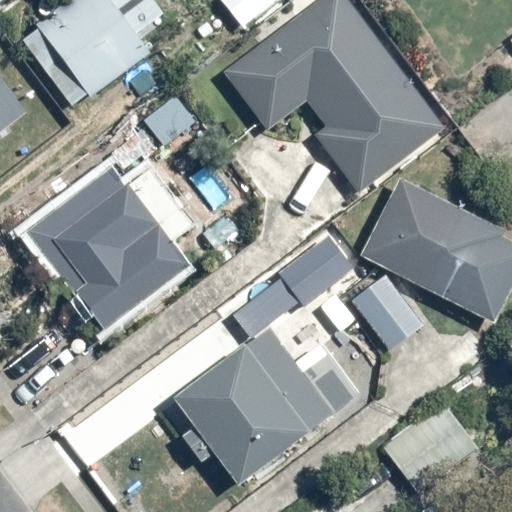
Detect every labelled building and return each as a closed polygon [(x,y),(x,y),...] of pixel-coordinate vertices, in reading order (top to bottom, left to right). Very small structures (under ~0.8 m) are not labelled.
[(87,0),(39,36),(49,49),(34,60),(71,111),(93,94),(146,56),(133,38),(163,16),(151,0),(87,0)] [(442,131),(342,0),(320,0),(223,74),(267,133),(301,107),(321,132),(313,138),(356,196),(442,131)] [(511,18),(499,30),(511,44),(511,18)] [(0,135),(24,117),(0,85),(0,135)] [(195,224),(151,170),(39,258),(101,335),(183,270),(165,248),(195,224)] [(451,310),(489,328),(511,285),(511,241),(399,181),(358,258),(388,274),(350,302),(389,354),(448,309),(451,310)] [(357,271),(329,234),(276,273),(304,310),(357,271)] [(290,364),(264,330),(165,406),(232,493),(355,399),(314,345),(290,364)] [(432,405),(381,448),(420,494),(471,450),(432,405)]
